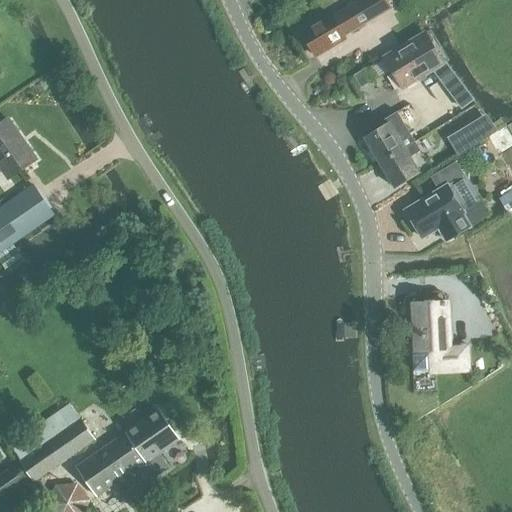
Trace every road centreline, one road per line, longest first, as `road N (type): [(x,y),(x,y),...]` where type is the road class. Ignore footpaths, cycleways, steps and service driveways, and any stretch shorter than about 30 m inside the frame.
road 1 (unclassified): [(419,511),(383,424),(366,222),(331,148),(283,94),(229,0)]
road 2 (unclassified): [(272,511),(211,266),(134,150),(61,0)]
road 3 (track): [(511,307),(484,255),(368,263)]
